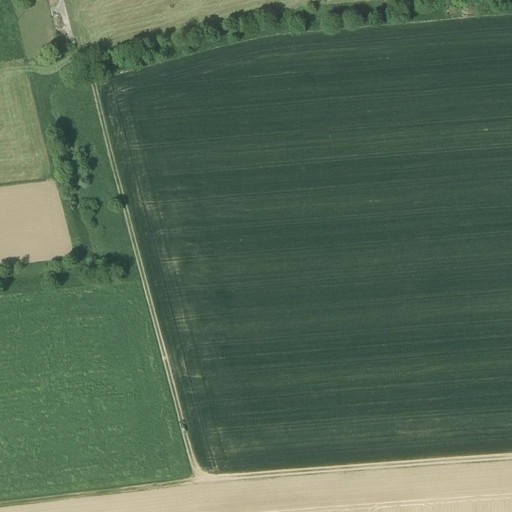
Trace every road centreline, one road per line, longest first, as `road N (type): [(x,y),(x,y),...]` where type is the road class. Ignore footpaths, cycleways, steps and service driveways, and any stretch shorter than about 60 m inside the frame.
road 1 (track): [(511,456),(196,472),(72,0)]
road 2 (track): [(212,477),(0,503)]
